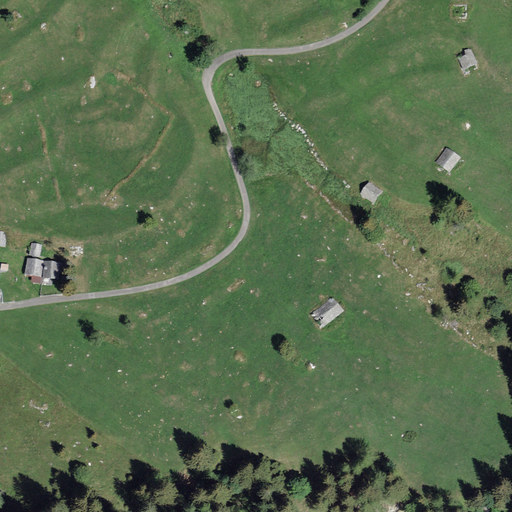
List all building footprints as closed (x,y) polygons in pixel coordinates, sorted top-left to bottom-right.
[(471,50),(457,55),(463,70),(476,66),(471,50)] [(446,149),(435,163),(449,174),(460,159),(446,149)] [(368,181),(360,195),(375,203),(382,189),(368,181)] [(42,244),(32,242),(29,255),(39,257),(42,244)] [(44,261),(27,258),(25,274),(41,277),(44,261)] [(61,263),(44,261),(41,277),(58,279),(61,263)] [(341,313),(330,299),(311,315),(322,328),(341,313)]
